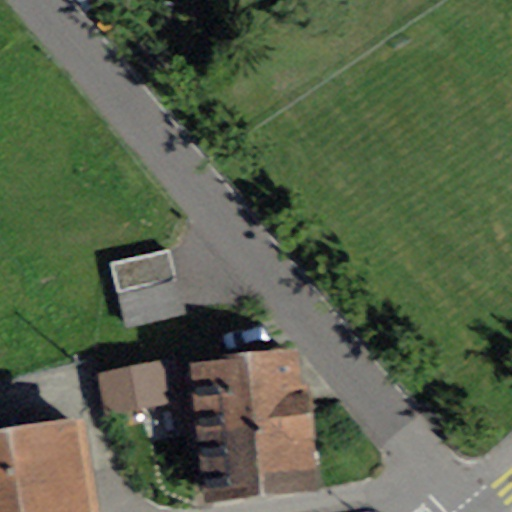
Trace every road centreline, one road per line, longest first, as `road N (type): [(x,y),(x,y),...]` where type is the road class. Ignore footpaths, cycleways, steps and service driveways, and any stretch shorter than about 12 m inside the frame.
road 1 (residential): [(30,0),(434,474)]
road 2 (residential): [(291,511),(434,474)]
